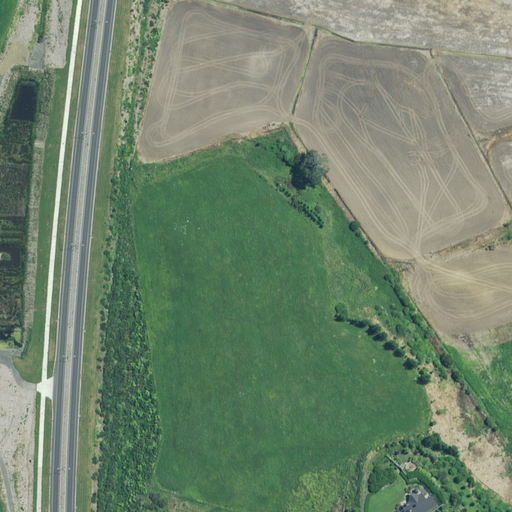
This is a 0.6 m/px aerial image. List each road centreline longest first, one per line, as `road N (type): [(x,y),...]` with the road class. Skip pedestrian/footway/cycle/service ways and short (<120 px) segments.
road 1 (secondary): [(110,0),(80,296),(70,511)]
road 2 (secondary): [(54,511),(95,0)]
